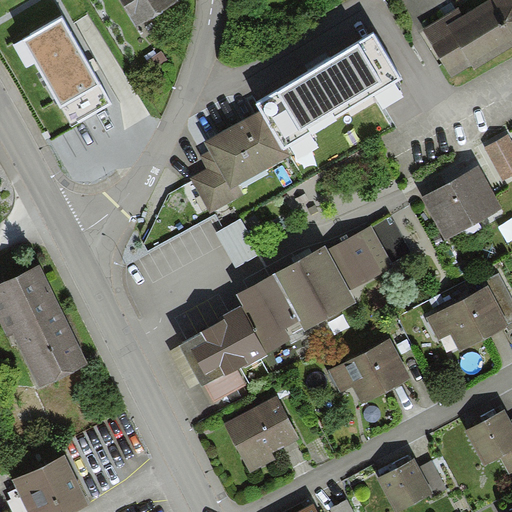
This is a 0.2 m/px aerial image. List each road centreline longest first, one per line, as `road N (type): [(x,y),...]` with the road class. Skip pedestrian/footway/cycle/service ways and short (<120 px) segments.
road 1 (unknown): [(115,328),(430,160)]
road 2 (tertiary): [(72,239),(208,511)]
road 3 (residential): [(511,374),(256,511)]
road 4 (residential): [(210,0),(194,74),(148,165),(72,239)]
road 5 (unknown): [(194,74),(239,78),(380,3)]
